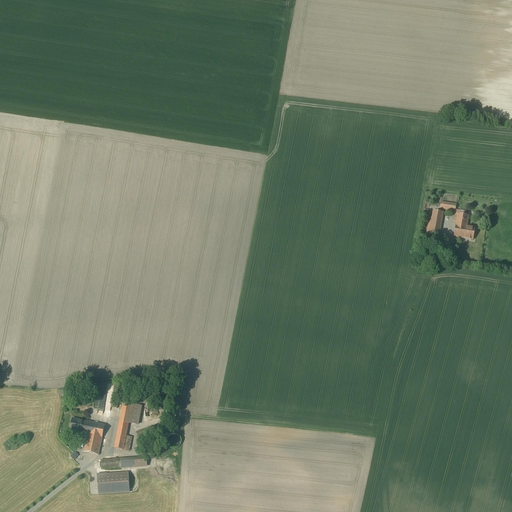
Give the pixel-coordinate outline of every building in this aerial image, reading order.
[(456,205),(441,202),(440,209),(455,211),(456,205)] [(443,213),(428,210),(424,232),(439,235),(443,213)] [(468,217),(458,215),(456,226),(466,228),(468,217)] [(456,226),(454,237),(473,240),(475,229),(466,228),(456,226)] [(138,407),(123,404),(120,422),(128,424),(131,411),(137,412),(138,407)] [(137,412),(131,411),(128,424),(138,425),(142,408),(138,407),(137,412)] [(90,423),(73,419),(70,432),(87,435),(90,423)] [(105,426),(90,423),(87,435),(84,453),(99,456),(105,426)] [(127,428),(119,427),(115,449),(129,452),(132,438),(126,436),(127,428)] [(156,428),(137,435),(139,440),(158,433),(156,428)] [(171,435),(170,436),(169,436),(168,437),(168,438),(167,439),(167,440),(167,441),(167,442),(167,443),(167,444),(168,445),(169,446),(169,447),(170,448),(171,448),(172,448),(173,449),(174,449),(176,448),(177,448),(178,447),(179,447),(179,446),(180,446),(180,445),(181,444),(181,443),(181,441),(181,440),(181,439),(180,438),(179,437),(178,436),(177,435),(176,435),(175,434),(174,434),(173,434),(172,435),(171,435)] [(146,458),(100,461),(101,469),(121,467),(121,466),(146,464),(146,458)] [(128,474),(107,475),(107,474),(97,475),(99,495),(129,493),(128,474)]
